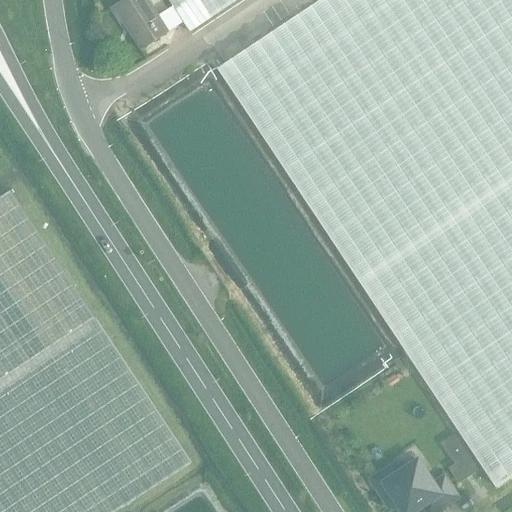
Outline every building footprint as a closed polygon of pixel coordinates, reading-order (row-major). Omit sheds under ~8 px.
[(166,32),(156,16),(145,0),(132,0),(114,12),(140,51),(167,34),(166,32)] [(166,0),(171,6),(170,7),(156,16),(166,32),(173,28),(182,23),(189,34),(238,0),(166,0)] [(511,0),(324,0),(220,70),(499,489),(511,480),(511,0)] [(0,511),(116,511),(190,465),(102,332),(9,192),(0,197),(0,511)] [(395,374),(386,379),(391,387),(399,381),(395,374)] [(459,484),(481,470),(471,454),(449,469),(459,484)] [(399,506),(402,511),(445,511),(463,501),(447,476),(436,483),(421,460),(398,475),(393,468),(371,481),(391,511),(399,506)]
